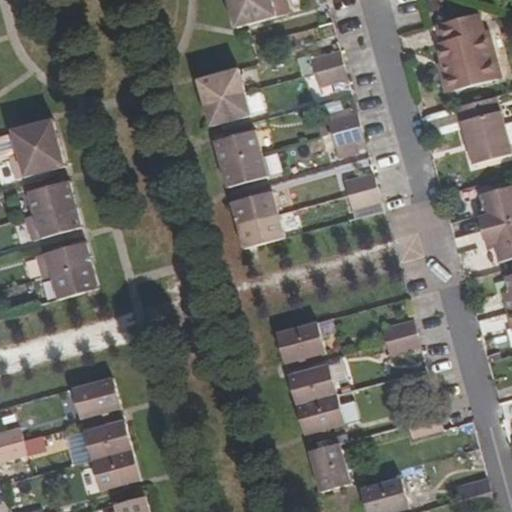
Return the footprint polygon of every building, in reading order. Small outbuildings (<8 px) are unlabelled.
[(251,23),(291,12),(287,0),(246,0),(230,5),(237,27),(251,23)] [(437,44),(443,69),(448,68),(454,91),(499,79),(494,61),(487,32),(482,14),(439,25),(443,42),(437,44)] [(500,60),(493,30),(487,32),(494,61),(500,60)] [(341,49),(311,57),(315,73),(345,65),(341,49)] [(505,78),(500,60),(494,61),(499,79),(505,78)] [(349,80),(345,65),(315,73),(319,88),(349,80)] [(247,92),(240,68),(199,80),(205,103),(247,92)] [(454,91),(448,68),(443,69),(440,70),(446,93),(454,91)] [(205,103),(212,127),(227,122),(253,115),(247,92),(205,103)] [(500,114),(498,114),(494,99),(453,110),(457,124),(461,123),(473,166),(511,156),(500,114)] [(352,112),(351,105),(314,115),(319,137),(332,133),(328,118),(352,112)] [(361,125),(357,111),(352,112),(328,118),(332,133),(361,125)] [(0,153),(2,159),(11,156),(61,144),(54,119),(14,130),(15,132),(0,136),(0,153)] [(365,141),(361,125),(332,133),(338,159),(360,153),(357,143),(365,141)] [(256,130),(230,137),(216,141),(221,164),(263,152),(256,130)] [(61,144),(11,156),(17,179),(53,170),(67,166),(61,144)] [(269,176),(263,152),(221,164),(228,188),(243,183),(269,176)] [(374,172),(344,180),(348,195),(378,187),(374,172)] [(30,193),(36,216),(77,204),(71,181),(57,185),(56,185),(30,193)] [(483,231),(511,223),(511,186),(481,195),(486,216),(479,217),(483,231)] [(382,203),(378,187),(348,195),(353,211),(382,203)] [(273,192),(247,199),(232,203),(238,225),(279,214),(273,192)] [(70,230),(84,227),(77,204),(36,216),(28,218),(34,241),(69,231),(70,230)] [(244,249),(286,237),(279,214),(238,225),(244,249)] [(499,262),(511,258),(511,223),(483,231),(487,245),(494,243),(499,262)] [(44,279),(53,277),(94,265),(88,242),(74,246),(73,246),(38,257),(44,279)] [(59,299),(101,288),(94,265),(53,277),(59,299)] [(506,313),(511,311),(511,274),(505,276),(510,298),(503,300),(506,313)] [(414,319),(382,328),(386,342),(418,334),(414,319)] [(277,332),(286,365),(327,353),(318,321),(277,332)] [(422,348),(418,334),(386,342),(391,357),(422,348)] [(289,374),(297,405),(338,394),(330,363),(289,374)] [(115,378),(74,388),(83,419),(123,409),(115,378)] [(305,435),(346,425),(338,394),(297,405),(305,435)] [(409,424),(440,416),(436,401),(406,409),(409,424)] [(440,416),(409,424),(413,439),(444,431),(440,416)] [(135,450),(126,419),(85,431),(94,461),(135,450)] [(0,433),(0,448),(25,441),(21,428),(0,433)] [(0,463),(29,456),(25,441),(0,448),(0,463)] [(321,493),(352,484),(341,443),(310,451),(321,493)] [(143,480),(135,450),(94,461),(102,491),(143,480)] [(399,511),(411,509),(402,477),(362,489),(368,511),(399,511)] [(456,486),(460,501),(492,493),(488,478),(456,486)] [(492,493),(460,501),(463,511),(476,511),(496,507),(492,493)] [(118,511),(151,511),(147,496),(116,505),(118,511)]
